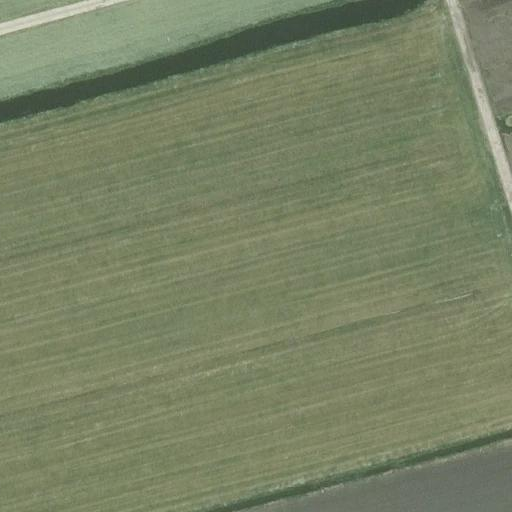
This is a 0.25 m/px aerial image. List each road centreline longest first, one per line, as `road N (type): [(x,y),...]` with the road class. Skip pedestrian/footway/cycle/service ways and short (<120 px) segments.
road 1 (track): [(511,183),(451,0)]
road 2 (track): [(0,33),(119,0)]
